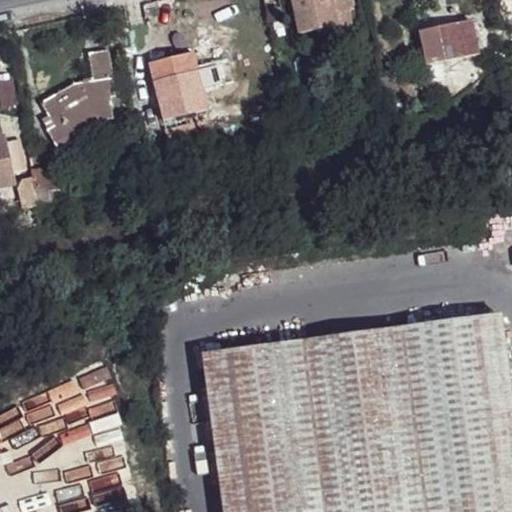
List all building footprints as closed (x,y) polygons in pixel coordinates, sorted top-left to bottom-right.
[(208,0),(179,0),(183,15),(202,11),(201,9),(205,9),(204,7),(209,6),(208,0)] [(264,0),(269,20),(283,17),(279,0),(264,0)] [(290,0),(299,38),(324,32),(327,47),(345,43),(342,28),(348,27),(345,12),(354,11),(351,0),(290,0)] [(420,33),(428,66),(429,66),(434,86),(456,81),(467,79),(463,60),(479,56),(472,22),(420,33)] [(41,104),(48,117),(54,127),(47,130),(46,131),(58,151),(78,140),(74,133),(95,121),(114,119),(110,96),(116,96),(109,51),(89,54),(93,82),(75,84),(41,104)] [(148,65),(155,95),(146,98),(150,111),(159,109),(162,122),(208,109),(194,53),(148,65)] [(392,78),(377,81),(383,116),(399,113),(392,78)] [(467,79),(456,81),(457,89),(469,87),(467,79)] [(260,99),(264,117),(285,113),(282,96),(260,99)] [(260,99),(226,105),(231,125),(264,117),(260,99)] [(208,109),(212,129),(231,125),(226,105),(208,109)] [(212,129),(208,109),(162,122),(167,141),(212,129)] [(47,130),(54,127),(48,117),(42,120),(47,130)] [(0,137),(0,189),(15,186),(3,137),(0,137)] [(50,170),(31,172),(32,179),(36,206),(37,207),(55,204),(50,170)] [(16,183),(22,209),(36,206),(32,179),(16,183)] [(201,355),(222,511),(511,511),(511,391),(502,315),(201,355)]
